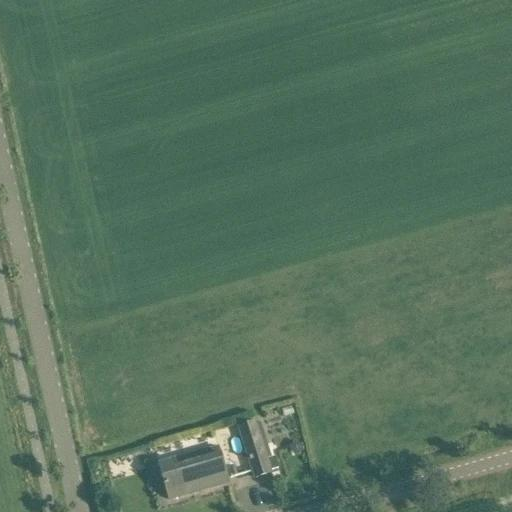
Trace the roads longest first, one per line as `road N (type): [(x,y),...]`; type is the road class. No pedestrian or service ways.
road 1 (unclassified): [(70,511),(0,185)]
road 2 (unclassified): [(325,511),(511,459)]
